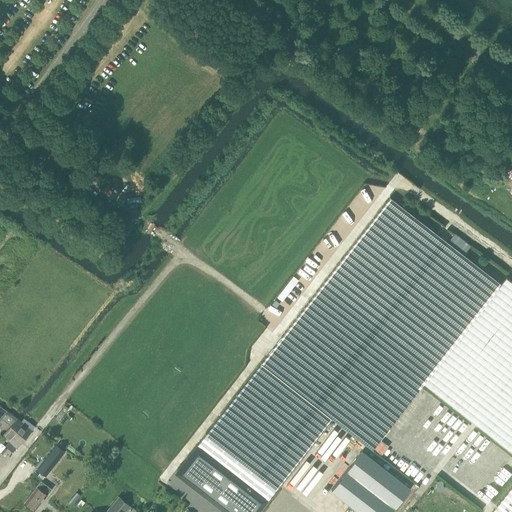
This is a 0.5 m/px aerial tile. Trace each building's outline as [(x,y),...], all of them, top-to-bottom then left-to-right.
[(387,201),(170,480),(211,511),(258,511),(331,419),(372,452),(424,384),(511,452),(511,281),(506,277),(498,287),(387,201)] [(7,411),(0,420),(0,423),(2,426),(7,430),(2,435),(17,448),(32,431),(22,421),(18,418),(8,411),(7,411)] [(67,451),(63,448),(58,444),(38,468),(47,475),(67,451)] [(353,452),(328,484),(363,511),(385,511),(403,489),(353,452)] [(34,490),(25,501),(35,509),(51,488),(34,475),(28,484),(34,490)] [(511,511),(511,484),(490,511),(511,511)] [(70,497),(66,502),(72,507),(76,502),(70,497)] [(123,511),(129,505),(120,497),(108,511),(109,511),(123,511)]
